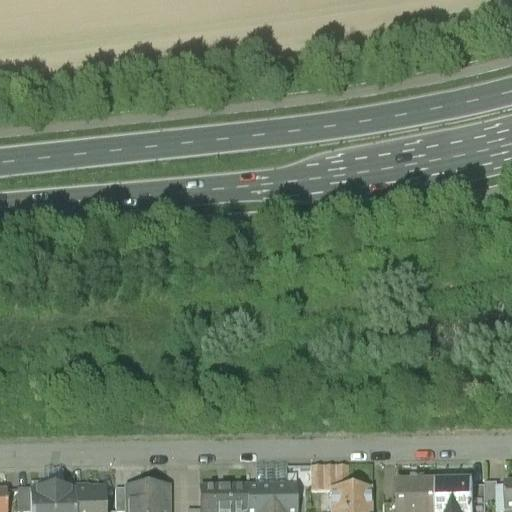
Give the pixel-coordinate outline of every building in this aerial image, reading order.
[(331,494),(331,492),(348,492),(347,471),(311,471),(311,494),(331,494)] [(394,511),(437,511),(437,488),(394,488),(394,509),(394,511)] [(474,488),(437,488),(437,511),(474,511),(474,492),(474,488)] [(76,491),(76,511),(103,511),(103,491),(88,491),(88,489),(76,489),(76,491)] [(125,491),(125,493),(125,511),(168,511),(168,490),(125,491)] [(76,511),(76,491),(53,492),(53,511),(76,511)] [(17,511),(29,511),(29,492),(17,492),(17,511)] [(53,511),(53,492),(29,492),(29,511),(53,511)] [(247,511),(295,511),(295,492),(248,493),(247,511)] [(331,494),(330,511),(370,511),(371,492),(348,492),(331,492),(331,494)] [(486,511),(486,492),(474,492),(474,511),(486,511)] [(115,511),(125,511),(125,493),(115,493),(115,511)] [(247,511),(248,493),(200,493),(200,511),(247,511)]
